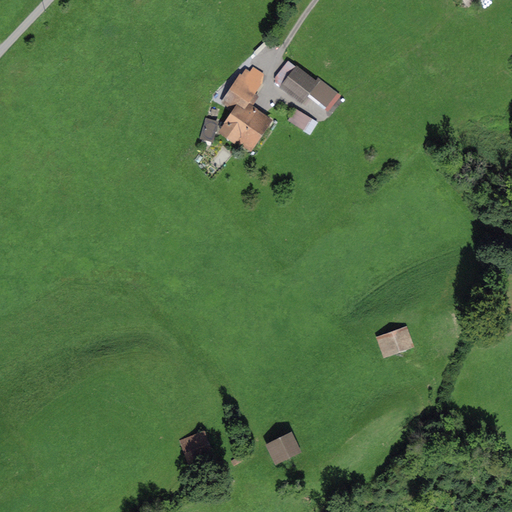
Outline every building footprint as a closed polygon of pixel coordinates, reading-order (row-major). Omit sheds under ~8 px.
[(296,66),(289,61),(274,80),(281,86),(279,88),(302,105),(308,97),(330,113),(342,96),(318,77),(316,80),(296,65),(296,66)] [(258,88),(239,76),(221,103),(232,111),(239,115),(248,102),(258,88)] [(251,151),(273,119),(248,102),(239,115),(232,111),(218,132),(236,144),(237,142),(251,151)] [(312,136),(319,123),(301,113),(294,125),(312,136)] [(214,143),(220,121),(206,117),(200,139),(214,143)] [(383,355),(409,345),(404,332),(378,341),(383,355)] [(208,455),(201,435),(184,442),(191,461),(208,455)] [(274,462),(298,450),(291,437),(268,449),(274,462)] [(234,466),(244,460),(240,455),(231,461),(234,466)]
